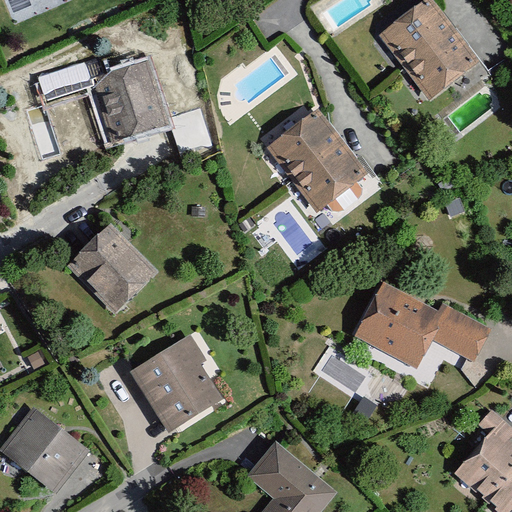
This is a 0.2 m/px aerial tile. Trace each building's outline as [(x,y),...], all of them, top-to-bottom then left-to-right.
[(427,0),(425,0),(378,39),(432,104),(481,64),(427,0)] [(148,66),(86,86),(107,150),(169,130),(148,66)] [(319,114),(268,154),(318,218),(369,179),(319,114)] [(115,221),(74,261),(121,309),(163,269),(115,221)] [(386,284),(355,342),(419,375),(434,345),(477,367),(492,338),(386,284)] [(135,367),(174,432),(231,399),(192,334),(135,367)] [(36,405),(4,443),(62,490),(93,452),(36,405)] [(511,511),(511,432),(499,420),(450,474),(492,511),(511,511)] [(277,438),(248,473),(276,495),(261,511),(318,511),(338,488),(277,438)]
